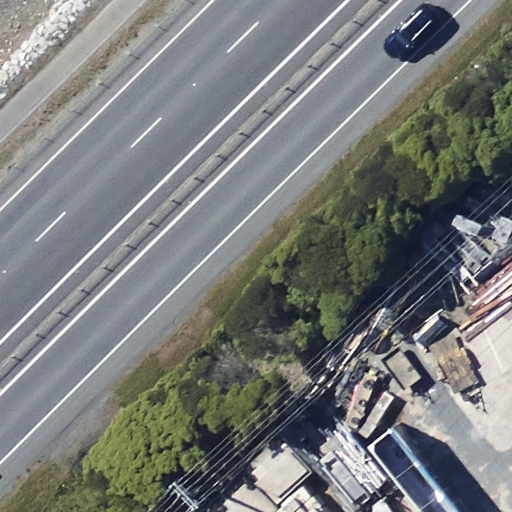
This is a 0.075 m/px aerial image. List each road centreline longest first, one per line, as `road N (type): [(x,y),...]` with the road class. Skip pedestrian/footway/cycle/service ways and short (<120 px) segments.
road 1 (trunk): [(417,0),(0,407)]
road 2 (trunk): [(0,265),(266,0)]
